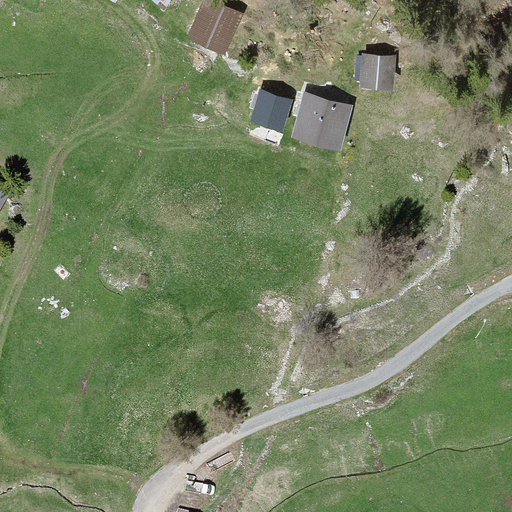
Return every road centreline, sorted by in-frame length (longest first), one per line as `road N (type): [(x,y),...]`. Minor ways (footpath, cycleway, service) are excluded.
road 1 (track): [(144,511),(125,495),(46,476),(5,429),(5,357),(54,211),(56,168),(89,125),(155,89),(154,50)]
road 2 (unclassified): [(511,298),(378,391),(255,430),(175,475),(155,511)]
